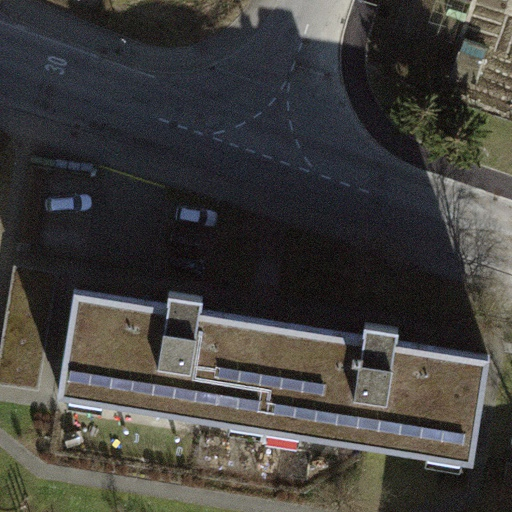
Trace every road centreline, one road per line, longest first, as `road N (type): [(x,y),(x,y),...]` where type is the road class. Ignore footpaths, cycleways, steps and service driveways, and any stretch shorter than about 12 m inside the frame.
road 1 (residential): [(0,64),(264,153)]
road 2 (residential): [(264,153),(511,239)]
road 3 (residential): [(264,153),(321,0)]
